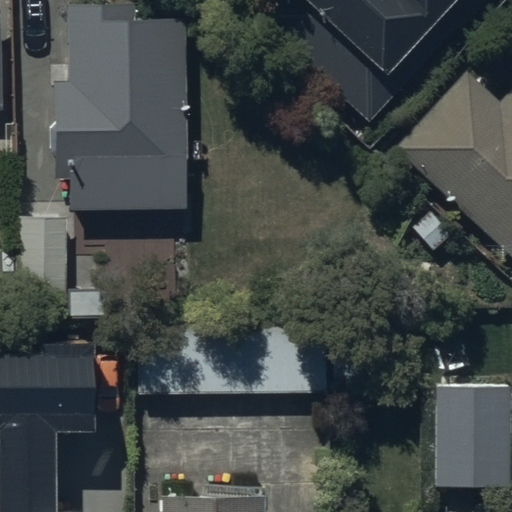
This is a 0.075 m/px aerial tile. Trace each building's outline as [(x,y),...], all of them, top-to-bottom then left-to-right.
[(127,0),(61,0),(63,73),(51,73),(53,168),(64,168),(65,201),(181,198),(180,169),(184,169),(181,6),(128,7),(127,0)] [(244,0),(241,3),(363,115),(468,0),(244,0)] [(511,268),(507,275),(511,279),(511,79),(495,98),(462,67),(392,140),(511,252),(511,268)] [(62,213),(19,213),(20,295),(62,295),(62,213)] [(130,284),(133,384),(325,383),(324,282),(130,284)] [(84,418),(84,326),(28,327),(28,336),(0,336),(0,511),(86,511),(86,499),(46,499),(46,418),(84,418)] [(505,381),(432,380),(432,479),(505,480),(505,381)] [(254,511),(255,481),(153,481),(153,511),(254,511)]
